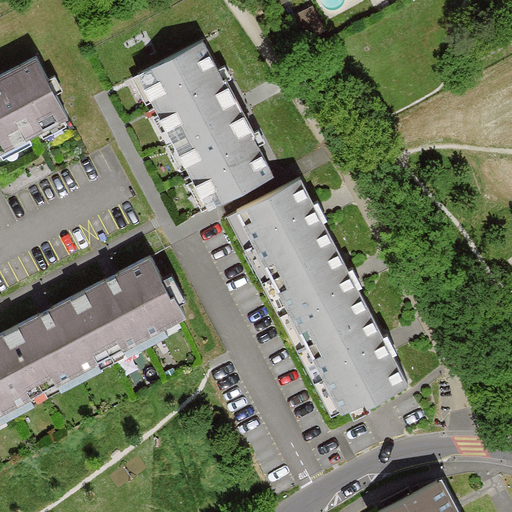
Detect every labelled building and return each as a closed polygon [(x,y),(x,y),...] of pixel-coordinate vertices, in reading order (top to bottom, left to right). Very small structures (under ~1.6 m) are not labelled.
[(198,36),(134,70),(169,137),(233,103),(198,36)] [(68,115),(37,56),(0,75),(0,150),(17,142),(68,115)] [(233,103),(169,137),(205,204),(268,170),(235,108),(233,103)] [(237,210),(272,277),(334,245),(317,212),(299,178),(237,210)] [(272,277),(307,344),(369,312),(352,278),(334,245),(272,277)] [(171,294),(151,255),(79,293),(111,353),(186,314),(175,292),(171,294)] [(111,353),(79,293),(12,328),(44,388),(111,353)] [(307,344),(342,411),(404,379),(386,344),(369,312),(307,344)] [(0,411),(44,388),(12,328),(0,334),(0,411)] [(371,511),(461,511),(443,476),(371,511)]
